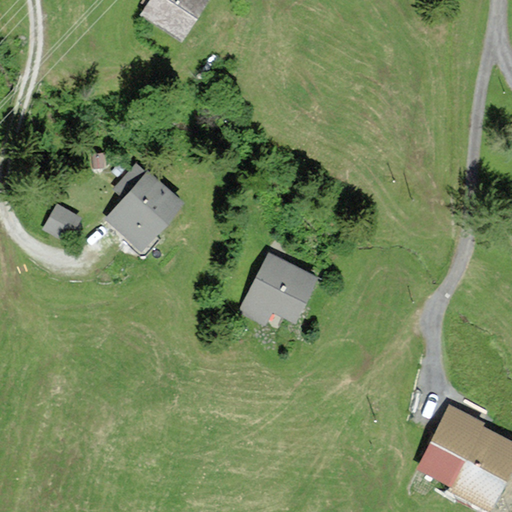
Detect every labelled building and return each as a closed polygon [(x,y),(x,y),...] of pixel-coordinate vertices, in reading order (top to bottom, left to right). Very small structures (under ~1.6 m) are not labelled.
[(202,0),(155,0),(146,17),(181,37),(202,0)] [(181,206),(148,177),(110,220),(143,249),(181,206)] [(69,245),(82,220),(56,206),(43,230),(69,245)] [(316,282),(270,257),(242,308),(264,321),(271,309),(294,321),(316,282)] [(483,424),(452,408),(421,469),(455,486),(453,490),(491,510),(511,468),(511,446),(479,430),(483,424)]
